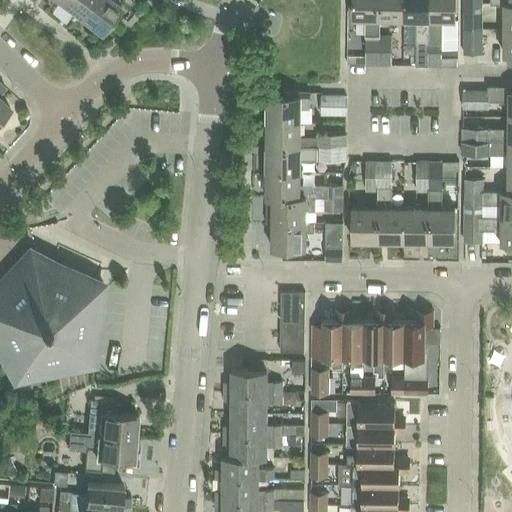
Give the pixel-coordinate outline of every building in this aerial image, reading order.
[(58,0),(79,15),(90,0),(58,0)] [(90,0),(79,15),(100,32),(103,28),(105,30),(112,21),(110,19),(120,6),(112,0),(90,0)] [(352,0),(353,18),(364,18),(364,34),(365,34),(378,35),(379,35),(379,19),(378,19),(378,0),(352,0)] [(403,0),(378,0),(378,19),(379,19),(404,19),(403,0)] [(403,0),(404,19),(416,19),(415,35),(429,35),(429,0),(403,0)] [(455,0),(429,0),(429,35),(442,36),(442,20),(455,20),(455,0)] [(481,3),(463,3),(463,15),(481,15),(481,3)] [(503,4),(503,28),(511,28),(511,3),(509,3),(503,3),(503,4)] [(481,28),(463,28),(463,54),(480,54),(481,28)] [(511,28),(503,28),(503,54),(507,54),(507,65),(511,65),(511,28)] [(378,35),(365,34),(365,64),(378,64),(378,35)] [(378,35),(378,64),(391,65),(391,35),(379,35),(378,35)] [(429,35),(415,35),(415,65),(428,65),(429,35)] [(429,35),(428,65),(458,66),(458,56),(442,56),(442,36),(429,35)] [(347,55),(347,64),(356,64),(356,55),(347,55)] [(0,118),(10,108),(0,98),(0,92),(5,87),(0,82),(0,118)] [(508,116),(511,116),(511,86),(487,86),(487,90),(488,90),(488,101),(508,101),(508,116)] [(265,95),(265,120),(300,121),(300,108),(310,108),(310,90),(283,90),(283,95),(265,95)] [(488,90),(487,90),(462,90),(462,108),(488,108),(488,101),(488,90)] [(346,95),(321,95),(320,95),(320,113),(346,114),(346,95)] [(490,127),(490,141),(491,141),(511,141),(511,116),(508,116),(508,128),(492,127),(490,127)] [(265,120),(265,146),(300,146),(300,121),(265,120)] [(462,127),(462,141),(490,141),(490,127),(462,127)] [(317,147),(346,147),(346,134),(317,133),(317,147)] [(462,141),(462,154),(490,154),(490,141),(462,141)] [(511,141),(491,141),(490,141),(490,154),(508,154),(507,166),(511,166),(511,141)] [(265,146),(265,172),(300,172),(300,159),(346,160),(346,147),(317,147),(300,146),(265,146)] [(378,190),(378,160),(365,160),(365,190),(377,190),(378,190)] [(392,161),(378,160),(378,190),(391,190),(392,161)] [(429,191),(429,161),(416,161),(416,190),(428,191),(429,191)] [(442,161),(429,161),(429,191),(442,191),(442,161)] [(300,172),(265,172),(265,198),(266,198),(272,198),(272,197),(300,197),(315,197),(324,197),(343,197),(343,184),(300,184),(300,172)] [(465,178),(464,191),(483,191),(483,178),(465,178)] [(377,190),(377,206),(378,206),(378,240),(403,240),(403,206),(391,206),(391,190),(378,190),(377,190)] [(428,191),(428,207),(429,207),(428,241),(454,241),(454,207),(442,207),(442,191),(429,191),(428,191)] [(483,191),(464,191),(464,204),(483,204),(483,191)] [(483,204),(482,216),(511,216),(511,191),(507,191),(483,191),(483,204)] [(272,198),(266,198),(266,222),(306,222),(306,210),(315,210),(315,197),(300,197),(272,197),(272,198)] [(343,197),(324,197),(324,210),(343,210),(343,197)] [(378,206),(377,206),(352,206),(352,240),(378,240),(378,206)] [(403,206),(403,240),(428,241),(429,207),(428,207),(403,206)] [(501,242),(506,242),(511,241),(511,216),(482,216),(464,216),(464,242),(482,242),(482,230),(494,230),(501,237),(501,242)] [(266,222),(271,222),(271,248),(306,248),(306,231),(313,231),(313,222),(306,222),(266,222)] [(324,248),(324,260),(342,260),(342,249),(343,223),(324,222),(324,248)] [(92,362),(102,283),(30,250),(5,276),(0,282),(0,352),(3,358),(15,378),(92,362)] [(280,350),(304,351),(305,291),(281,290),(280,350)] [(322,325),(322,356),(331,356),(331,367),(333,367),(343,367),(343,363),(343,310),(335,310),(335,320),(322,320),(322,325)] [(343,310),(343,363),(347,363),(351,363),(351,366),(363,366),(363,356),(363,320),(351,320),(352,310),(343,310)] [(375,320),(363,320),(363,356),(373,357),(373,371),(377,371),(377,376),(383,376),(383,368),(384,310),(375,310),(375,320)] [(384,310),(384,368),(393,368),(393,360),(404,360),(404,357),(404,321),(392,320),(392,310),(384,310)] [(404,394),(428,394),(428,382),(428,377),(414,377),(414,367),(425,367),(425,339),(425,327),(425,326),(433,326),(433,310),(416,310),(416,321),(404,321),(404,357),(404,360),(404,377),(404,394)] [(425,327),(425,339),(440,339),(440,327),(425,327)] [(249,359),(249,368),(267,369),(267,359),(249,359)] [(224,381),(224,391),(282,391),(282,380),(267,380),(267,369),(249,368),(231,368),(231,381),(224,381)] [(328,369),(312,369),(311,393),(328,393),(328,369)] [(363,393),(363,376),(351,376),(351,393),(363,393)] [(363,376),(363,393),(375,393),(375,376),(363,376)] [(404,394),(404,377),(392,377),(392,394),(404,394)] [(282,391),(224,391),(224,400),(231,400),(231,412),(267,413),(267,401),(282,401),(282,391)] [(283,391),(282,403),(295,403),(295,391),(283,391)] [(89,398),(86,432),(88,432),(99,433),(136,436),(138,413),(118,411),(113,411),(114,400),(91,398),(89,398)] [(346,423),(404,423),(405,415),(394,415),(394,402),(359,402),(359,399),(346,399),(346,423)] [(25,403),(24,426),(44,426),(46,426),(46,401),(33,401),(25,402),(25,403)] [(311,422),(328,422),(328,410),(311,410),(311,422)] [(267,413),(231,412),(231,425),(224,425),(224,434),(281,434),(282,424),(267,424),(267,413)] [(328,422),(311,422),(311,434),(327,434),(328,422)] [(404,432),(404,423),(346,423),(346,443),(358,443),(394,444),(394,432),(404,432)] [(283,424),(283,434),(295,434),(295,424),(283,424)] [(70,431),(68,448),(86,450),(85,469),(108,471),(109,458),(114,458),(118,458),(134,460),(135,442),(136,436),(99,433),(88,432),(86,432),(70,431)] [(281,434),(224,434),(224,444),(231,444),(231,455),(231,456),(258,456),(258,457),(266,457),(267,445),(281,445),(281,434)] [(287,434),(287,444),(300,445),(300,435),(287,434)] [(394,444),(358,443),(358,454),(348,454),(348,463),(409,464),(409,456),(394,456),(394,444)] [(310,463),(327,463),(327,451),(310,451),(310,463)] [(8,455),(0,458),(0,472),(2,477),(3,477),(16,470),(8,455)] [(231,456),(231,455),(223,455),(223,468),(216,468),(215,478),(223,478),(223,477),(258,477),(258,478),(273,478),(273,467),(258,467),(258,457),(258,456),(231,456)] [(327,463),(310,463),(310,475),(327,475),(327,463)] [(338,473),(338,484),(352,484),(398,484),(398,472),(409,473),(409,464),(348,463),(346,463),(338,463),(338,473)] [(289,469),(289,478),(304,478),(304,477),(304,469),(289,469)] [(215,490),(215,499),(273,500),(273,489),(258,489),(258,478),(258,477),(223,477),(223,478),(222,490),(215,490)] [(70,501),(130,506),(131,497),(121,496),(122,485),(87,482),(86,494),(71,492),(70,501)] [(9,484),(8,496),(23,498),(25,486),(9,484)] [(352,484),(352,504),(408,505),(408,497),(398,496),(398,484),(352,484)] [(38,487),(37,500),(52,502),(53,488),(50,488),(39,487),(38,487)] [(59,490),(58,500),(70,501),(71,492),(71,491),(59,490)] [(310,504),(327,504),(327,492),(310,492),(310,504)] [(215,499),(215,509),(222,509),(222,511),(258,511),(258,510),(273,510),(273,500),(215,499)] [(303,511),(303,500),(279,499),(278,511),(303,511)] [(129,511),(130,506),(70,501),(58,500),(57,509),(69,510),(84,511),(129,511)] [(15,511),(16,504),(7,503),(6,511),(15,511)]
